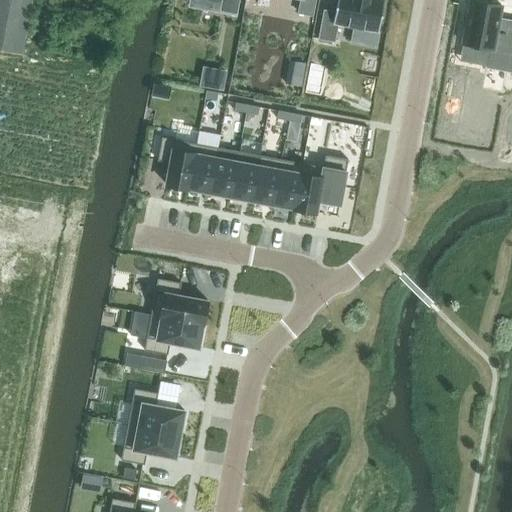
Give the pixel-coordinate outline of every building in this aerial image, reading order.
[(0,0),(0,47),(20,51),(30,0),(0,0)] [(221,0),(220,11),(238,15),(240,0),(221,0)] [(301,0),(299,12),(312,15),(315,0),(301,0)] [(324,9),(318,39),(336,42),(339,24),(377,31),(379,32),(384,0),(337,0),(336,11),(324,9)] [(511,38),(511,19),(500,17),(503,5),(473,0),(470,0),(463,43),(489,47),(486,65),(486,67),(506,71),(511,38)] [(207,90),(205,98),(217,100),(218,92),(207,90)] [(236,103),(235,110),(246,113),(248,105),(236,103)] [(248,105),(246,113),(258,115),(260,107),(248,105)] [(279,110),(277,118),(289,121),(290,113),(279,110)] [(290,113),(289,121),(301,123),(302,115),(290,113)] [(163,137),(158,160),(170,163),(166,184),(188,188),(197,143),(163,137)] [(303,163),(295,208),(317,212),(321,191),(333,193),(344,195),(353,148),(308,139),(303,163)] [(197,143),(188,188),(210,192),(218,147),(197,143)] [(218,147),(210,192),(231,196),(237,161),(217,157),(219,147),(218,147)] [(237,161),(231,196),(252,200),(261,155),(260,155),(258,165),(237,161)] [(261,155),(252,200),(273,204),(282,159),(261,155)] [(282,159),(273,204),(295,208),(303,163),(282,159)] [(0,261),(0,285),(12,288),(16,265),(26,267),(29,253),(5,248),(3,261),(0,261)] [(158,278),(151,314),(204,324),(209,300),(179,295),(182,283),(158,278)] [(0,323),(13,326),(16,312),(6,311),(11,289),(12,289),(12,288),(0,285),(0,323)] [(151,314),(145,350),(168,354),(171,342),(199,348),(204,324),(151,314)] [(0,373),(0,372),(0,367),(3,350),(13,352),(16,338),(0,335),(0,373)] [(135,388),(128,424),(181,434),(185,410),(156,405),(159,393),(135,388)] [(128,424),(122,460),(145,464),(147,452),(176,457),(181,434),(128,424)] [(136,470),(125,468),(123,477),(135,479),(136,470)] [(81,489),(100,492),(103,478),(83,474),(81,489)] [(113,498),(109,511),(134,511),(136,503),(113,498)]
